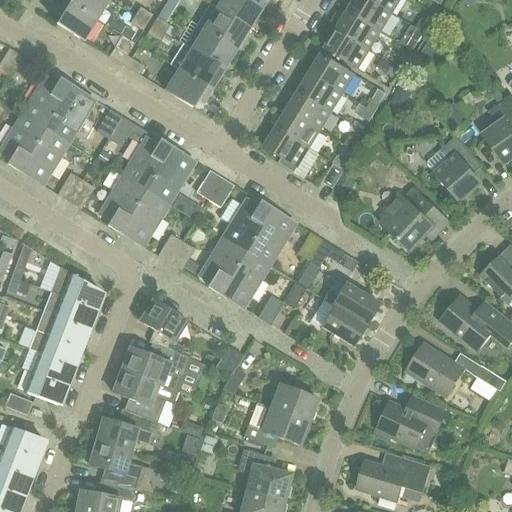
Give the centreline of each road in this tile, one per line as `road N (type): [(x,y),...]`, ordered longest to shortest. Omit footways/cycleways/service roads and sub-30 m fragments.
road 1 (residential): [(40,511),(135,268)]
road 2 (residential): [(220,147),(52,44),(0,22)]
road 3 (residential): [(355,392),(135,268)]
road 4 (residential): [(420,286),(220,147)]
road 5 (residential): [(220,147),(310,0)]
road 6 (residential): [(135,268),(0,188)]
road 7 (residential): [(420,286),(511,194)]
road 8 (residential): [(310,511),(355,392)]
road 9 (residential): [(355,392),(420,286)]
